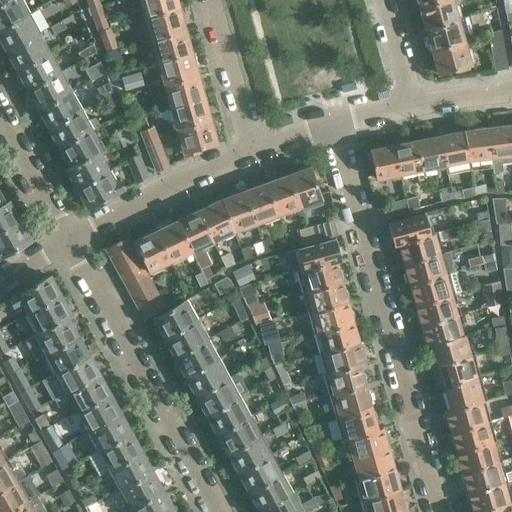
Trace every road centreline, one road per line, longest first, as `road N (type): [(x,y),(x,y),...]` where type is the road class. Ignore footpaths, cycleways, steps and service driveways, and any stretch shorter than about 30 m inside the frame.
road 1 (residential): [(438,511),(331,123)]
road 2 (residential): [(213,511),(72,241)]
road 3 (residential): [(72,241),(254,144)]
road 4 (residential): [(254,144),(211,0)]
road 5 (residential): [(72,241),(0,113)]
